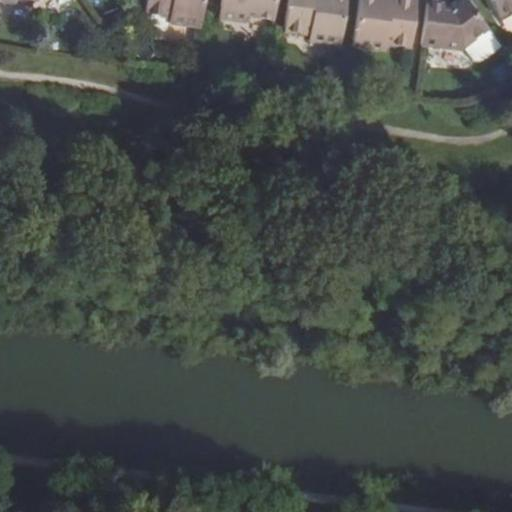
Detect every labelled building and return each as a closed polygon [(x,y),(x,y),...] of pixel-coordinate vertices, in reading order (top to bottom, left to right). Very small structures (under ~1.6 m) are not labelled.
[(0,0),(0,7),(28,12),(29,8),(39,0),(0,0)] [(166,26),(197,30),(201,0),(144,0),(143,16),(166,20),(166,26)] [(242,26),(269,29),(272,0),(218,0),(215,29),(240,33),(242,26)] [(305,43),(338,48),(344,1),(333,0),(286,0),(282,35),(306,38),(305,43)] [(373,0),(371,0),(371,7),(386,9),(387,2),(373,0)] [(461,52),(485,32),(461,0),(457,0),(444,11),(422,7),(417,49),(458,55),(461,52)] [(511,0),(488,0),(498,20),(511,12),(511,0)] [(383,49),(407,52),(413,5),(387,2),(386,9),(371,7),(357,5),(351,50),(382,55),(383,49)] [(485,32),(461,52),(470,64),(482,63),(499,50),(485,32)]
